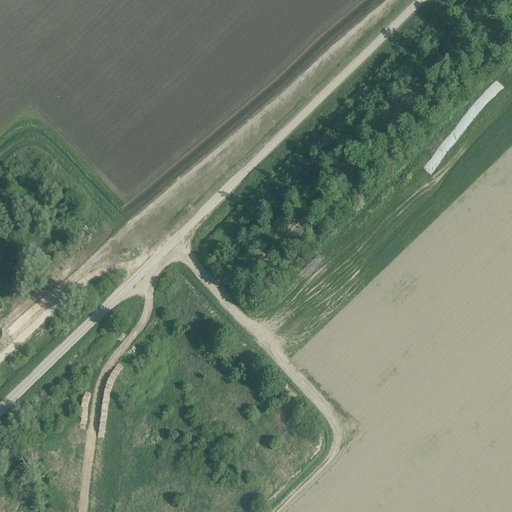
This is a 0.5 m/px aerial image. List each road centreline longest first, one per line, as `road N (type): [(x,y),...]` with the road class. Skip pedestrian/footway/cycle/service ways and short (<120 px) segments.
road 1 (tertiary): [(0,410),(419,0)]
road 2 (track): [(138,276),(150,316),(106,366),(81,511)]
road 3 (track): [(0,158),(18,141),(42,141),(156,258)]
road 4 (track): [(0,360),(74,286),(113,268),(145,268)]
